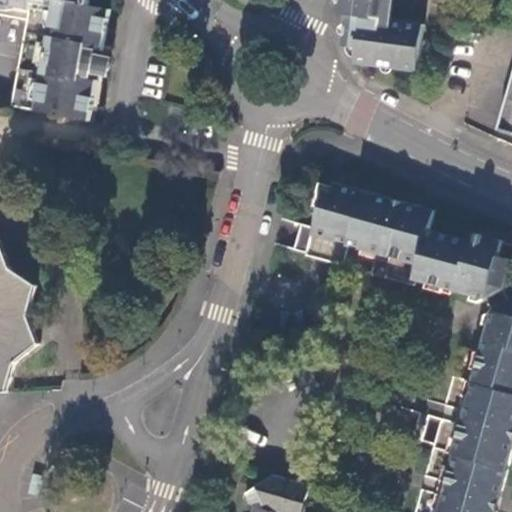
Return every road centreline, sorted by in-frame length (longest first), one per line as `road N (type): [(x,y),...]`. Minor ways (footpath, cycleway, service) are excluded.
road 1 (residential): [(145,0),(125,87),(128,122),(154,137),(255,164)]
road 2 (tertiary): [(511,189),(316,92)]
road 3 (unclassified): [(211,340),(111,412),(142,450),(172,468)]
road 4 (residential): [(278,426),(311,404),(365,416),(346,511)]
road 5 (unclassified): [(211,340),(255,164)]
road 6 (unclassified): [(172,468),(211,340)]
